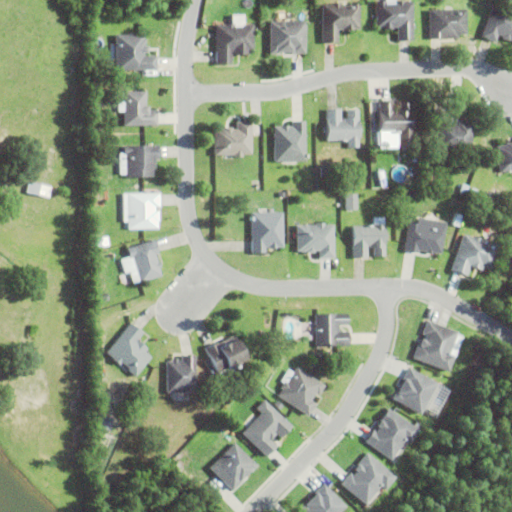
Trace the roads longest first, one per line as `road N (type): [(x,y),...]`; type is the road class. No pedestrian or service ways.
road 1 (residential): [(511,341),(425,294),(273,291),(214,269),(185,200),(185,54),(194,0)]
road 2 (residential): [(506,95),(484,77),(451,70),(341,76),(281,93),(184,95)]
road 3 (residential): [(253,511),(325,440),(366,382),(383,341),(385,291)]
